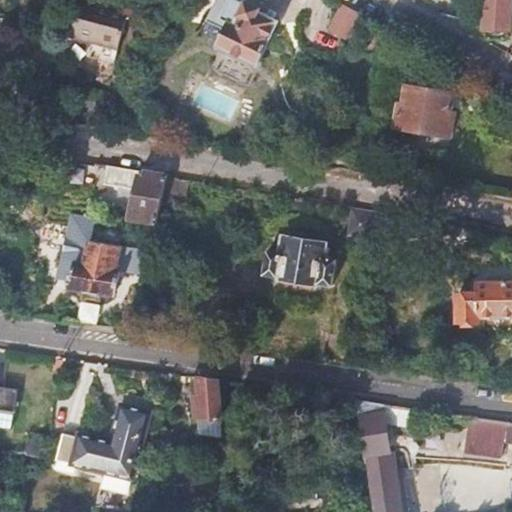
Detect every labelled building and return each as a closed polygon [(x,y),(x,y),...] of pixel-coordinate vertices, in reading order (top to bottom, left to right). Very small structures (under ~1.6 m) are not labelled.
[(247,1),(244,3),(236,0),(230,0),(221,19),(229,23),(219,46),(259,65),(277,21),(260,13),(261,8),(247,1)] [(484,0),(482,23),(486,24),(486,29),(490,35),(504,35),(508,31),(509,0),(484,0)] [(70,42),(120,45),(122,6),(72,3),(70,42)] [(349,36),(361,12),(356,10),(343,4),(333,29),(349,36)] [(408,85),(406,104),(401,103),(398,126),(450,134),(454,111),(449,111),(451,93),(408,85)] [(80,91),(70,121),(99,126),(106,99),(80,91)] [(321,165),(349,169),(353,138),(326,134),(321,165)] [(166,174),(108,164),(102,184),(142,191),(137,211),(158,215),(166,174)] [(166,174),(158,215),(169,217),(174,193),(185,194),(188,177),(166,174)] [(352,233),(374,235),(377,209),(354,205),(352,233)] [(120,268),(116,266),(120,244),(88,237),(83,259),(75,258),(70,283),(114,292),(120,268)] [(284,237),(281,252),(268,250),(265,273),(333,285),(337,259),(325,257),(327,245),(284,237)] [(511,280),(477,281),(477,292),(458,293),(459,319),(479,318),(479,314),(511,313),(511,280)] [(83,302),(78,318),(95,323),(100,307),(83,302)] [(77,359),(57,357),(54,369),(61,370),(76,372),(77,359)] [(222,420),(218,379),(191,375),(192,395),(196,395),(199,417),(222,420)] [(0,408),(16,411),(20,387),(0,384),(0,408)] [(403,511),(394,456),(392,456),(386,421),(418,426),(422,408),(356,399),(366,460),(369,462),(376,511),(403,511)] [(115,409),(114,436),(59,434),(58,468),(137,471),(140,410),(115,409)] [(468,449),(498,452),(501,438),(503,420),(471,416),(468,449)] [(223,431),(222,420),(199,417),(200,427),(223,431)] [(511,421),(503,420),(501,438),(511,439),(511,421)] [(487,467),(441,461),(450,511),(493,503),(487,467)]
